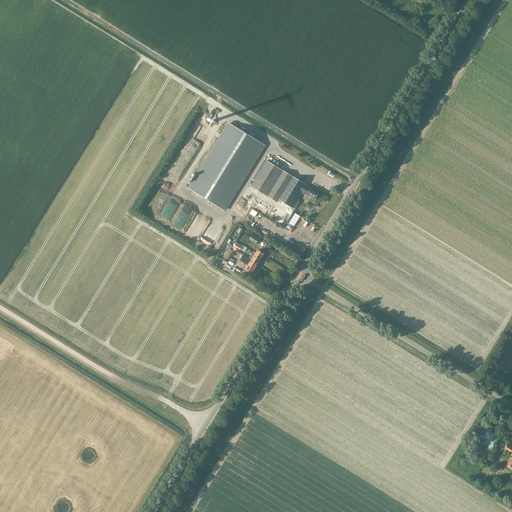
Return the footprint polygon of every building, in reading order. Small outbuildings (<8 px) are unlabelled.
[(264,145),(229,123),(189,188),(224,210),(264,145)] [(311,189),(306,186),(307,185),(285,172),(266,160),(250,186),(277,202),(269,217),(284,226),(295,209),(293,208),(302,193),(306,196),(307,194),(315,199),(319,193),(311,188),(311,189)] [(169,181),(174,183),(176,179),(170,176),(169,178),(161,174),(160,178),(169,183),(169,181)] [(264,216),(267,211),(254,202),(250,208),(264,216)] [(198,213),(195,225),(198,226),(197,229),(204,230),(207,218),(206,217),(206,215),(198,213)] [(194,235),(197,232),(191,228),(186,235),(194,241),(197,237),(194,235)] [(252,235),(249,240),(256,244),(259,239),(252,235)] [(252,254),(261,259),(265,254),(258,250),(256,253),(253,252),(252,254)] [(258,264),(261,259),(252,254),(249,259),(258,264)] [(255,270),(258,264),(249,259),(243,255),(240,260),(246,264),(249,265),(248,266),(255,270)] [(490,451),(499,437),(484,426),(474,441),(490,451)] [(511,444),(508,442),(503,450),(511,456),(505,465),(511,469),(511,444)]
